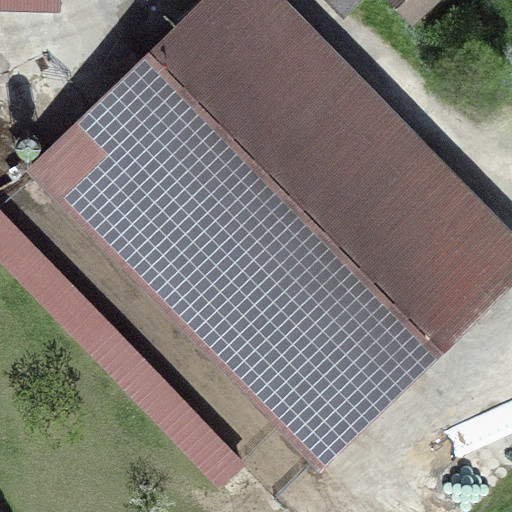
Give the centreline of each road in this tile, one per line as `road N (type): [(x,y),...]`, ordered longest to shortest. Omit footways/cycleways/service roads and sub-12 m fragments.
road 1 (track): [(511,197),(304,0)]
road 2 (track): [(326,511),(511,334)]
